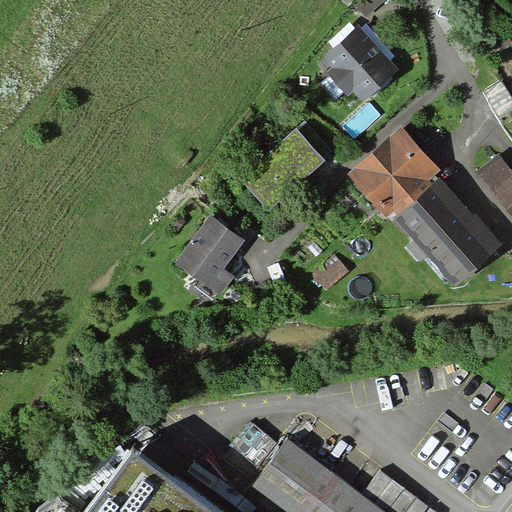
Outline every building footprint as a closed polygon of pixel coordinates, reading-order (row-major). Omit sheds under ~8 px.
[(393,73),(353,27),(316,59),(356,105),(393,73)] [(262,211),(332,156),(307,124),(237,179),(262,211)] [(379,219),(431,176),(397,134),(345,178),(379,219)] [(511,167),(500,152),(474,172),(511,218),(511,167)] [(391,220),(450,288),(494,249),(435,182),(391,220)] [(208,221),(172,270),(207,296),(243,247),(208,221)] [(385,511),(293,438),(256,487),(290,511),(385,511)] [(225,511),(136,445),(84,511),(225,511)]
